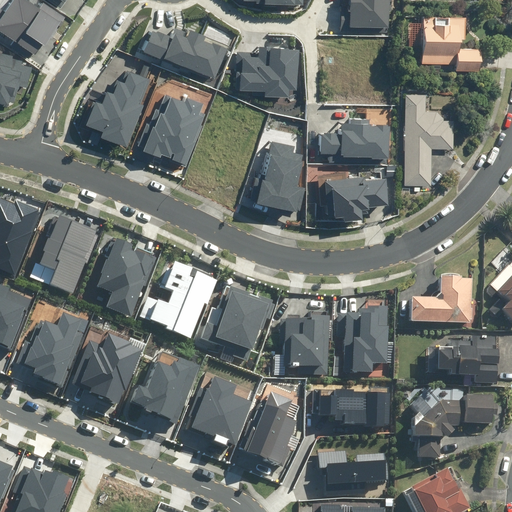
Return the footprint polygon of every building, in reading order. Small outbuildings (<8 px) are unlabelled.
[(436,15),(423,15),(421,62),(456,64),(455,70),(480,71),(481,48),(460,48),(460,37),(464,37),(465,17),(448,16),(448,20),(436,20),(436,15)] [(426,95),(405,94),(403,184),(431,184),(432,148),(453,148),(454,121),(445,120),(445,112),(426,111),(426,95)] [(511,261),(489,285),(485,289),(493,297),(497,293),(507,302),(503,306),(497,300),(487,310),(497,318),(502,313),(511,321),(511,261)] [(440,275),(439,294),(436,298),(411,297),(410,321),(470,323),(470,320),(473,320),(473,308),(471,308),(472,279),(459,279),(459,275),(440,275)] [(447,370),(447,375),(474,376),(474,384),(497,385),(498,349),(494,349),(494,337),(473,336),(473,342),(451,341),(451,351),(439,351),(438,370),(447,370)] [(440,401),(414,426),(414,437),(418,437),(418,458),(440,458),(440,445),(455,430),(451,427),(460,427),(460,423),(464,423),(493,424),(493,414),(497,415),(498,404),(494,404),(494,397),(465,395),(465,401),(440,401)] [(460,492),(447,468),(403,493),(413,511),(462,511),(471,507),(462,491),(460,492)]
